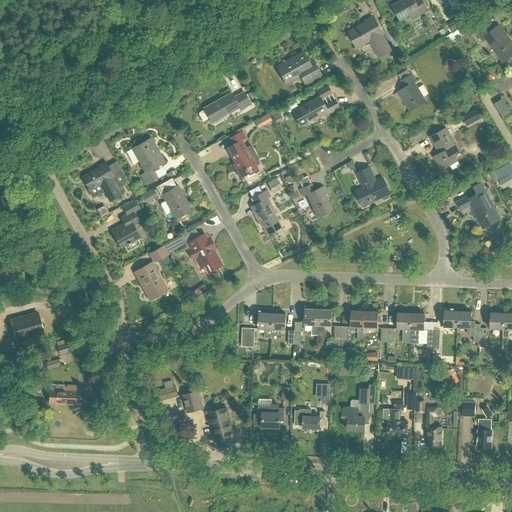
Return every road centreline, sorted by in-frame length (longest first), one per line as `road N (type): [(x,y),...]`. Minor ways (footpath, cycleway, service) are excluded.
road 1 (track): [(338,0),(42,164)]
road 2 (track): [(8,184),(102,364)]
road 3 (residential): [(123,343),(110,286),(42,164)]
road 4 (residential): [(444,279),(259,280)]
road 5 (tertiary): [(511,478),(331,470)]
road 6 (tertiary): [(331,470),(154,463)]
road 7 (residential): [(444,279),(443,239),(381,131)]
road 8 (residential): [(259,280),(181,137)]
road 9 (residential): [(259,280),(191,331),(123,343)]
road 10 (tertiary): [(0,459),(61,474),(125,461)]
road 11 (tertiary): [(125,461),(0,451)]
